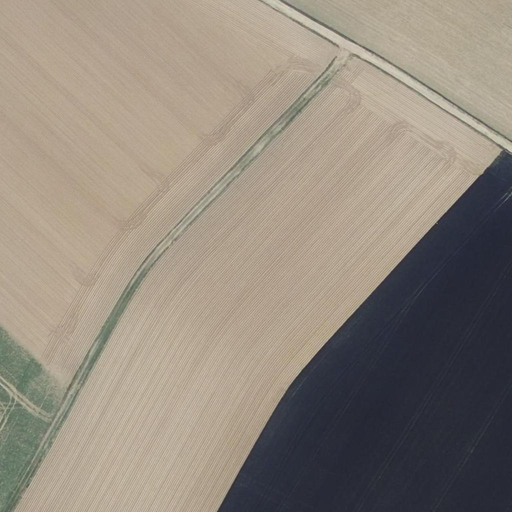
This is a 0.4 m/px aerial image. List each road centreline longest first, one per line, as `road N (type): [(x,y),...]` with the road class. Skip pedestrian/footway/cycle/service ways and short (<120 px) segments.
road 1 (track): [(2,511),(144,271),(350,46)]
road 2 (track): [(511,147),(272,0)]
